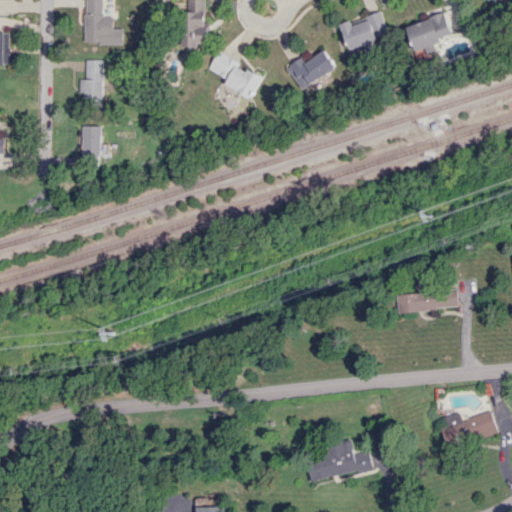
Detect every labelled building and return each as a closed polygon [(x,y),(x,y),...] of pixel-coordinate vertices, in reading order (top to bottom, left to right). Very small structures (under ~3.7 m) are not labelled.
[(84,0),(84,42),(111,43),(111,48),(125,48),(125,29),(113,29),(113,16),(101,16),(101,0),(84,0)] [(204,0),(183,0),(183,54),(197,53),(197,43),(205,43),(204,0)] [(349,49),(389,36),(381,11),(341,24),(349,49)] [(406,26),(415,52),(426,48),(428,54),(442,49),(438,38),(451,34),(444,12),(406,26)] [(0,64),(9,65),(10,31),(0,31),(0,64)] [(307,63),(301,56),(286,68),(303,90),(336,65),(323,49),(307,63)] [(208,69),(227,80),(224,84),(250,99),(262,77),(218,51),(208,69)] [(103,60),(86,59),(85,79),(79,79),(79,93),(83,93),(83,101),(102,102),(103,60)] [(101,157),(102,126),(84,125),(83,156),(101,157)] [(397,294),(398,312),(457,307),(456,285),(431,287),(431,278),(414,280),(415,293),(397,294)] [(441,422),(447,445),(496,432),(490,409),(441,422)] [(311,482),(372,468),(367,450),(353,453),(350,443),(304,454),(311,482)]
